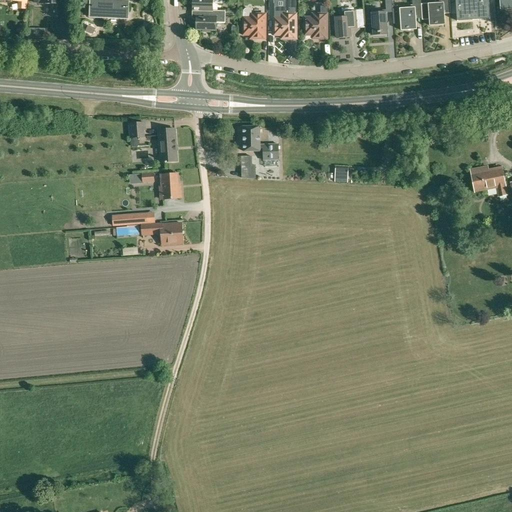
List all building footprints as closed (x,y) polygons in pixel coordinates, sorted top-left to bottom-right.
[(33,0),(33,2),(39,3),(52,4),(51,17),(60,17),(61,0),(33,0)] [(127,2),(115,1),(99,0),(94,0),(89,0),(89,16),(126,18),(127,2)] [(192,0),(193,2),(190,4),(193,6),(193,11),(204,11),(213,11),(213,4),(222,4),(222,0),(192,0)] [(274,17),(274,35),(282,35),(282,38),(282,39),(283,39),(289,39),(296,39),(296,0),(286,0),(286,9),(274,9),(274,17)] [(392,12),(392,9),(391,0),(384,0),(386,12),(387,13),(392,12)] [(456,0),(455,0),(457,21),(490,19),(488,0),(456,0)] [(511,8),(511,0),(500,0),(501,9),(511,8)] [(421,4),(421,7),(422,10),(423,22),(430,21),(430,27),(431,27),(431,26),(438,25),(445,24),(444,3),(443,3),(421,4)] [(415,7),(392,9),(392,12),(393,26),(394,26),(394,25),(401,25),(401,33),(402,33),(402,31),(416,30),(417,30),(415,8),(415,7)] [(243,12),(243,18),(243,35),(250,35),(250,39),(265,39),(265,14),(251,14),(251,12),(250,10),(249,9),(247,9),(245,9),(244,10),(243,12)] [(378,9),(371,10),(373,35),(388,34),(387,13),(386,12),(378,13),(378,9)] [(213,11),(204,11),(204,17),(202,18),(196,18),(196,30),(202,30),(202,32),(210,32),(210,30),(216,30),(216,24),(217,23),(225,23),(225,11),(213,11)] [(357,28),(355,11),(341,12),(341,18),(335,18),(337,38),(351,37),(350,28),(357,28)] [(312,18),(305,18),(305,35),(312,35),(312,39),(327,39),(327,14),(312,14),(312,18)] [(144,137),(144,130),(145,130),(145,123),(130,124),(131,138),(144,137)] [(244,128),(244,151),(244,152),(263,151),(263,160),(279,160),(278,145),(260,145),(260,144),(259,144),(259,127),(244,128)] [(175,129),(158,131),(160,147),(161,163),(165,162),(165,163),(167,163),(167,162),(177,162),(176,145),(175,129)] [(242,157),(242,166),(255,166),(255,157),(242,157)] [(507,195),(505,186),(502,168),(483,172),(483,168),(471,170),(475,192),(497,187),(499,196),(507,195)] [(154,182),(153,174),(142,175),(143,183),(154,182)] [(163,200),(182,198),(181,188),(179,188),(178,174),(161,175),(163,200)] [(114,228),(127,227),(138,226),(146,225),(145,213),(119,215),(119,219),(113,219),(114,228)] [(162,224),(142,226),(142,235),(161,234),(162,245),(183,244),(182,224),(162,225),(162,224)] [(138,226),(127,227),(116,228),(117,237),(139,235),(138,226)]
